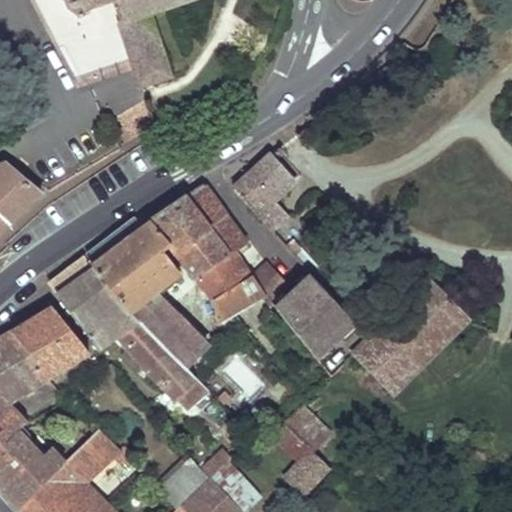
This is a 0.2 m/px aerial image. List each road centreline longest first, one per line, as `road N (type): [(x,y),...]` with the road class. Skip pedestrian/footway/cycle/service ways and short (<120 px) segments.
road 1 (secondary): [(0,289),(192,161)]
road 2 (residential): [(192,161),(298,275)]
road 3 (secondary): [(192,161),(300,96)]
road 4 (secondary): [(300,96),(390,13)]
